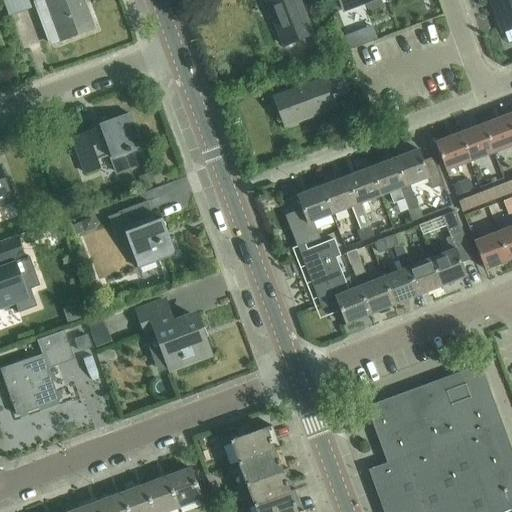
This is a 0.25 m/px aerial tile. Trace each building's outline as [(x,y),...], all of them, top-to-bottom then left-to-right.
[(2,0),(8,17),(32,8),(28,0),(2,0)] [(35,0),(39,9),(52,45),(94,29),(83,0),(35,0)] [(299,0),(265,0),(285,47),(313,35),(299,0)] [(340,0),(344,10),(369,0),(340,0)] [(511,0),(490,0),(503,33),(511,29),(511,0)] [(357,32),(343,37),(348,48),(361,43),(357,32)] [(334,99),(349,93),(340,68),(324,75),(325,79),(274,99),(285,127),(338,107),(334,99)] [(101,129),(72,140),(85,175),(101,169),(98,161),(111,156),(113,160),(110,161),(116,175),(146,164),(141,150),(142,149),(130,114),(100,125),(101,129)] [(483,126),(493,153),(511,146),(511,131),(506,117),(483,126)] [(460,135),(470,162),(493,153),(483,126),(460,135)] [(470,162),(460,135),(436,144),(446,172),(470,162)] [(431,190),(445,185),(435,158),(424,162),(420,151),(394,160),(405,188),(400,190),(405,201),(414,198),(409,186),(427,179),(431,190)] [(394,160),(370,170),(381,196),(389,193),(394,205),(405,201),(400,190),(405,188),(394,160)] [(0,209),(15,204),(1,166),(0,166),(0,209)] [(352,207),(356,218),(366,214),(362,204),(381,196),(370,170),(346,179),(357,206),(352,207)] [(150,173),(138,178),(141,187),(154,183),(150,173)] [(346,179),(322,188),(333,215),(352,207),(357,206),(346,179)] [(469,179),(453,185),(457,197),(473,190),(469,179)] [(505,183),(493,188),(498,199),(509,194),(505,183)] [(313,222),(333,215),(322,188),(297,198),(305,218),(290,223),(300,247),(320,239),(313,222)] [(493,188),(481,192),(486,203),(498,199),(493,188)] [(481,192),(470,197),(474,208),(486,203),(481,192)] [(462,212),(474,208),(470,197),(458,201),(462,212)] [(412,221),(418,219),(415,210),(418,209),(414,198),(405,201),(412,221)] [(511,201),(511,199),(503,202),(508,216),(511,214),(511,201)] [(138,268),(176,254),(163,219),(155,222),(148,202),(118,213),(138,268)] [(57,203),(43,208),(48,223),(62,218),(57,203)] [(370,226),(366,214),(356,218),(360,229),(357,230),(361,241),(370,238),(366,228),(370,226)] [(90,217),(79,221),(83,230),(94,226),(90,217)] [(55,226),(36,233),(43,251),(62,244),(55,226)] [(374,237),(370,226),(366,228),(370,238),(374,237)] [(511,228),(499,234),(509,260),(511,259),(511,228)] [(462,264),(474,259),(464,233),(447,240),(452,252),(432,260),(443,287),(467,277),(462,264)] [(475,243),(485,270),(509,260),(499,234),(475,243)] [(0,311),(18,305),(21,313),(39,307),(33,290),(41,287),(30,257),(25,259),(16,235),(0,241),(0,311)] [(396,235),(383,240),(387,250),(399,245),(396,235)] [(309,267),(324,305),(324,306),(336,301),(335,298),(349,293),(344,280),(345,280),(336,258),(341,256),(335,240),(301,253),(307,268),(309,267)] [(395,248),(399,260),(410,256),(405,244),(395,248)] [(346,253),(351,265),(361,261),(356,249),(346,253)] [(394,306),(419,296),(409,269),(414,267),(410,256),(399,260),(401,266),(396,268),(398,273),(384,279),(394,306)] [(419,296),(443,287),(432,260),(414,267),(409,269),(419,296)] [(355,277),(366,273),(361,261),(351,265),(355,277)] [(350,278),(345,280),(344,280),(349,293),(335,298),(336,301),(345,325),(370,315),(359,289),(355,290),(350,278)] [(384,279),(359,289),(370,315),(394,306),(384,279)] [(164,302),(138,312),(147,337),(157,333),(164,353),(155,356),(161,374),(171,371),(210,356),(196,318),(173,326),(164,302)] [(79,305),(64,310),(68,322),(83,317),(79,305)] [(104,322),(88,328),(96,349),(112,343),(104,322)] [(60,401),(48,369),(75,359),(64,330),(38,340),(43,356),(1,371),(18,417),(60,401)] [(86,335),(75,340),(78,350),(90,346),(86,335)] [(367,408),(370,416),(387,464),(369,471),(383,511),(491,511),(511,504),(511,448),(482,366),(367,408)] [(230,442),(238,463),(275,450),(267,428),(230,442)] [(238,463),(246,484),(283,471),(275,450),(238,463)] [(191,468),(168,477),(180,507),(203,499),(191,468)] [(246,484),(254,505),(291,492),(283,471),(246,484)] [(168,477),(146,485),(156,511),(166,511),(180,507),(168,477)] [(217,481),(209,484),(213,495),(221,492),(217,481)] [(156,511),(146,485),(123,494),(130,511),(156,511)] [(254,505),(256,511),(298,511),(291,492),(254,505)] [(130,511),(123,494),(101,502),(104,511),(130,511)] [(104,511),(101,502),(78,511),(104,511)]
